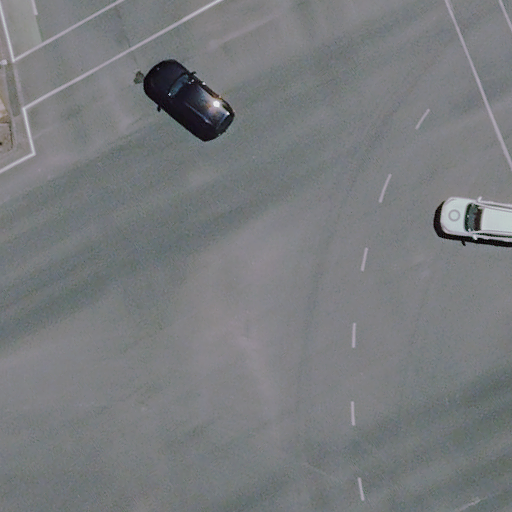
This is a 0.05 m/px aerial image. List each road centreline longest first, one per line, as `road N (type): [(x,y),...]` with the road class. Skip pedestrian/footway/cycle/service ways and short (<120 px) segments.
road 1 (tertiary): [(304,128),(439,474)]
road 2 (tertiary): [(269,511),(149,205)]
road 3 (primary): [(304,128),(511,25)]
road 4 (tertiary): [(149,205),(75,0)]
road 5 (primary): [(149,205),(304,128)]
road 6 (primary): [(0,285),(149,205)]
road 7 (tertiary): [(254,0),(304,128)]
